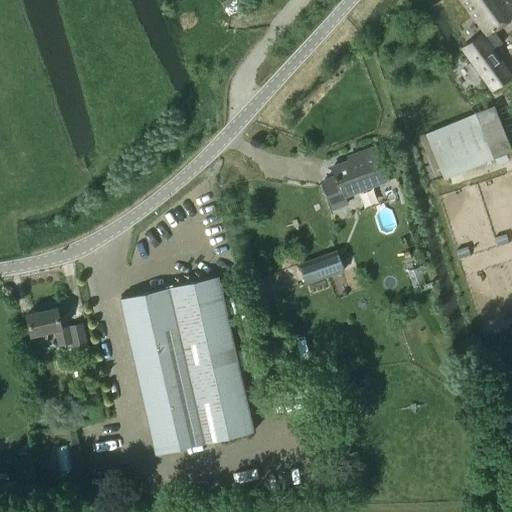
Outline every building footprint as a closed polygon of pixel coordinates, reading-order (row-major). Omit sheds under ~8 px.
[(462,0),(487,35),(485,37),(494,49),(503,42),(494,30),(511,17),(511,1),(511,0),(462,0)] [(493,91),(511,77),(511,74),(494,49),(485,37),(482,33),(462,47),(493,91)] [(511,151),(511,148),(494,105),(426,133),(445,180),(511,151)] [(333,167),(336,176),(323,181),(333,208),(347,203),(344,196),(388,179),(376,146),(349,156),(351,160),(333,167)] [(337,251),(300,264),(307,283),(344,270),(338,253),(337,251)] [(156,454),(254,432),(219,276),(121,298),(156,454)] [(32,335),(33,335),(34,339),(37,341),(45,340),(47,337),(46,332),(56,330),(59,345),(65,344),(66,346),(73,345),(75,350),(87,347),(82,324),(62,328),(58,307),(27,314),(32,335)]
